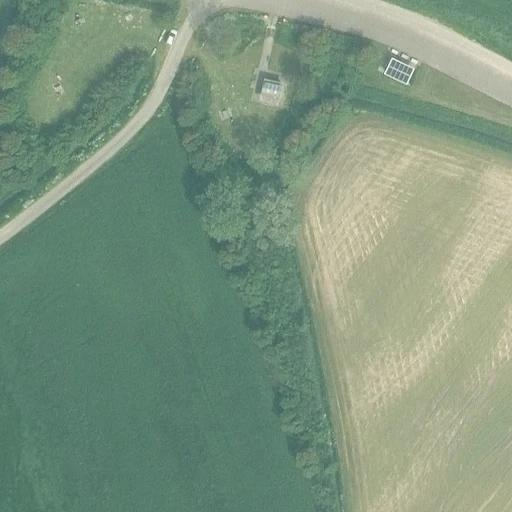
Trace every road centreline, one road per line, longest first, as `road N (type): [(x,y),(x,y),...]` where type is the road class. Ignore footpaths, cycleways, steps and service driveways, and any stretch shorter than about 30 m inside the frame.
road 1 (unclassified): [(207,0),(116,144),(0,238)]
road 2 (unclassified): [(511,93),(393,27),(292,0)]
